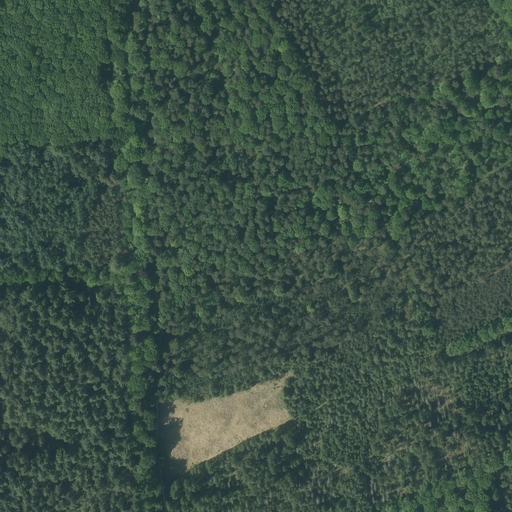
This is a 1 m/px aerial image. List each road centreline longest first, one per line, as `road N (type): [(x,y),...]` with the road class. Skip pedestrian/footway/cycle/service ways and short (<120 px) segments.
road 1 (track): [(157,511),(128,107),(134,0)]
road 2 (track): [(0,263),(125,264)]
